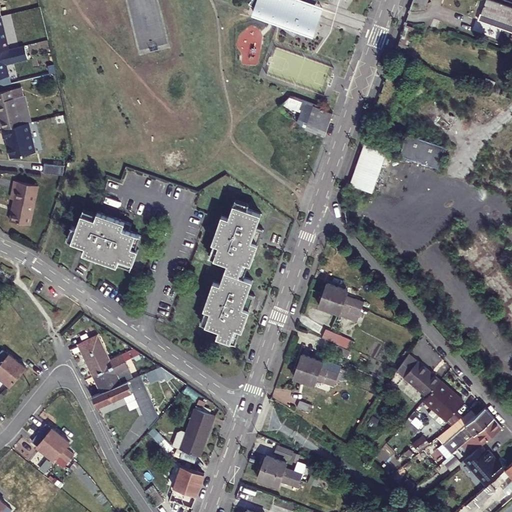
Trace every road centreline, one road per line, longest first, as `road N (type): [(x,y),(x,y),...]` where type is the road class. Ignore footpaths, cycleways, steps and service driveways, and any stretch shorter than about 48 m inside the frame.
road 1 (residential): [(315,207),(511,426)]
road 2 (residential): [(0,245),(244,408)]
road 3 (residential): [(0,440),(46,387),(59,379),(75,383),(146,511)]
road 4 (residential): [(391,0),(315,207)]
road 5 (residential): [(315,207),(244,408)]
